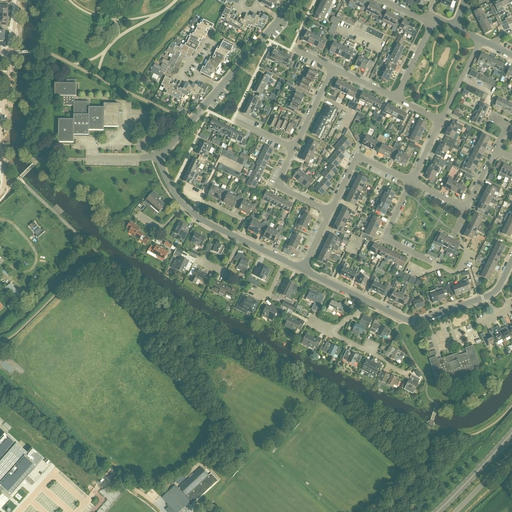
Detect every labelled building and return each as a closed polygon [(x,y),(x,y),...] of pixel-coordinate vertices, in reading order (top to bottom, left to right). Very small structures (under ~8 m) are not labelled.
[(264,0),(262,0),(261,3),(267,6),(266,8),(270,10),(273,5),(274,6),(275,3),(268,0),(264,0)] [(329,8),(331,4),(323,0),(322,0),(320,4),(329,8)] [(355,6),(354,8),(357,9),(358,7),(361,8),(360,10),(363,12),(366,6),(363,5),(364,2),(361,0),(358,0),(355,6)] [(497,10),(502,7),(498,0),(493,3),(497,10)] [(327,13),(329,8),(320,4),(318,9),(327,13)] [(372,14),(375,7),(370,4),(368,7),(366,6),(363,12),(365,13),(366,11),(372,14)] [(8,12),(8,6),(0,5),(0,12),(9,13),(9,12),(8,12)] [(380,20),(382,14),(380,13),(381,10),(375,7),(372,14),(371,16),(373,17),(373,18),(376,20),(377,19),(376,22),(378,23),(380,20)] [(229,14),(231,10),(226,8),(221,18),(226,20),(228,17),(231,19),(233,16),(229,14)] [(476,18),(484,14),(481,8),(473,12),(476,18)] [(324,18),(327,13),(318,9),(313,18),(321,22),(322,18),(324,18)] [(338,12),(335,18),(341,20),(342,21),(345,16),(338,12)] [(389,22),(392,15),(387,13),(385,16),(382,14),(380,20),(388,24),(389,22)] [(479,23),(486,20),(484,14),(476,18),(479,23)] [(236,21),(233,20),(235,16),(233,15),(233,16),(231,19),(228,17),(226,20),(225,23),(232,27),(231,28),(232,29),(236,21)] [(252,17),(248,15),(248,16),(246,15),(243,20),(244,20),(242,24),(244,26),(250,28),(251,25),(252,23),(250,21),(252,18),(252,17)] [(252,18),(250,21),(252,23),(251,25),(256,28),(257,28),(259,22),(257,21),(258,17),(259,17),(255,15),(253,19),(252,18)] [(256,28),(256,29),(257,30),(257,29),(258,29),(258,28),(262,30),(263,27),(264,28),(269,18),(262,15),(260,18),(258,17),(257,21),(259,22),(257,28),(256,28)] [(396,28),(399,23),(397,21),(398,18),(392,15),(389,22),(388,24),(396,28)] [(240,19),(238,22),(236,21),(232,29),(233,29),(234,28),(241,32),(244,26),(242,24),(244,20),(243,20),(240,19)] [(208,30),(210,27),(212,28),(214,25),(203,20),(202,24),(201,23),(200,25),(207,29),(208,30)] [(482,29),(489,25),(486,20),(479,23),(482,29)] [(406,30),(409,24),(403,21),(402,24),(399,23),(396,28),(399,30),(400,28),(406,30)] [(206,36),(208,32),(205,31),(207,29),(200,25),(198,24),(197,27),(198,27),(196,30),(206,36)] [(409,24),(406,30),(404,33),(407,34),(410,36),(411,33),(415,26),(409,24)] [(484,34),(492,31),(489,25),(482,29),(484,34)] [(206,36),(196,30),(193,29),(191,33),(193,34),(192,36),(199,39),(201,40),(202,37),(205,38),(206,36)] [(308,43),(312,34),(307,32),(308,30),(304,29),(301,36),(304,37),(302,41),(308,43)] [(317,48),(322,39),(319,38),(322,32),(321,32),(322,32),(320,30),(319,31),(312,45),(317,48)] [(312,45),(319,31),(317,36),(312,34),(308,43),(312,45)] [(199,46),(200,43),(198,41),(199,39),(192,36),(190,35),(189,37),(188,36),(186,40),(188,41),(199,46)] [(322,39),(317,48),(322,50),(327,41),(322,39)] [(334,54),(339,45),(334,43),(335,41),(332,39),(331,42),(329,46),(331,48),(329,51),(334,54)] [(186,40),(184,43),(186,44),(185,46),(194,50),(194,51),(196,52),(199,46),(188,41),(186,40)] [(231,50),(233,47),(234,45),(224,40),(220,47),(220,48),(229,52),(231,53),(232,51),(231,50)] [(394,51),(401,54),(404,48),(401,47),(402,44),(397,41),(395,44),(397,45),(394,51)] [(176,46),(174,50),(180,53),(185,56),(187,53),(191,56),(194,51),(194,50),(185,46),(183,45),(182,49),(176,46)] [(339,56),(344,47),(339,45),(334,54),(339,56)] [(169,47),(167,51),(173,54),(171,58),(182,63),(184,59),(179,57),(180,53),(174,50),(169,47)] [(218,49),(217,49),(215,52),(225,57),(227,54),(228,55),(229,52),(220,48),(220,47),(219,47),(218,49)] [(344,59),(348,50),(344,47),(339,56),(344,59)] [(276,60),(280,53),(274,50),(270,57),(267,55),(266,59),(274,63),(276,60)] [(348,50),(344,59),(349,61),(350,59),(352,60),(354,60),(357,52),(354,50),(353,52),(348,50)] [(399,59),(401,54),(394,51),(392,56),(399,59)] [(215,52),(214,55),(215,55),(214,58),(213,57),(212,58),(222,63),(223,64),(225,61),(226,62),(227,58),(225,57),(215,52)] [(276,60),(274,63),(280,66),(281,63),(285,55),(280,53),(276,60)] [(484,64),(487,57),(481,54),(477,63),(479,64),(480,62),(484,64)] [(282,63),(280,66),(285,69),(287,66),(290,58),(285,55),(281,63),(282,63)] [(396,65),(399,59),(392,56),(389,62),(387,61),(386,64),(392,67),(394,64),(396,65)] [(211,60),(209,59),(208,63),(218,68),(220,64),(220,65),(222,63),(212,58),(212,57),(211,60)] [(359,68),(364,59),(359,57),(355,66),(359,68)] [(489,67),(493,59),(487,57),(484,64),(483,66),(485,67),(486,65),(489,67)] [(163,58),(161,62),(162,63),(173,69),(175,65),(179,68),(182,63),(171,58),(169,61),(163,58)] [(364,59),(359,68),(365,71),(366,68),(369,70),(373,63),(369,61),(368,62),(364,59)] [(495,70),(498,62),(493,59),(489,67),(493,68),(492,70),(494,71),(495,69),(495,70)] [(502,76),(505,70),(503,69),(504,65),(498,62),(495,70),(498,71),(497,74),(499,75),(502,76)] [(155,64),(150,72),(154,74),(151,78),(156,81),(155,82),(158,84),(161,79),(158,78),(158,76),(161,78),(163,73),(165,74),(166,71),(170,74),(172,72),(173,69),(162,63),(161,67),(155,64)] [(216,71),(218,68),(208,63),(205,68),(214,73),(216,74),(217,71),(216,71)] [(384,66),(381,72),(384,73),(390,76),(393,71),(391,69),(392,67),(386,64),(384,66)] [(205,68),(203,67),(200,73),(203,74),(203,76),(210,79),(212,75),(213,75),(214,73),(205,68)] [(316,79),(318,74),(307,68),(305,70),(309,72),(307,75),(316,79)] [(511,78),(511,77),(511,68),(510,68),(508,71),(505,70),(502,76),(505,78),(506,75),(511,78)] [(384,73),(381,79),(383,80),(388,82),(390,76),(384,73)] [(270,86),(273,80),(270,79),(265,77),(262,75),(259,81),(270,86)] [(314,83),(316,79),(307,75),(306,77),(303,75),(302,77),(312,82),(314,83)] [(172,85),(169,83),(170,80),(165,77),(160,87),(166,90),(167,87),(170,88),(172,85)] [(312,82),(302,77),(300,77),(299,79),(302,80),(301,83),(310,87),(312,82)] [(76,84),(76,80),(66,80),(66,84),(55,84),(54,96),(63,96),(63,106),(74,106),(73,120),(58,120),(58,143),(73,143),(74,135),(89,136),(89,131),(104,131),(104,127),(119,127),(119,104),(104,104),(104,108),(89,108),(89,102),(74,102),(74,96),(76,96),(76,84)] [(270,86),(259,81),(256,86),(264,90),(267,85),(270,86)] [(340,92),(344,84),(338,81),(334,89),(340,92)] [(307,92),(310,87),(301,83),(300,85),(297,84),(296,86),(307,92)] [(177,88),(174,86),(174,85),(172,84),(172,85),(170,88),(167,87),(166,90),(164,93),(172,96),(171,98),(172,98),(177,88)] [(198,86),(195,84),(193,88),(191,87),(189,91),(192,92),(190,95),(191,95),(196,97),(198,94),(197,94),(199,91),(196,90),(198,86)] [(202,84),(201,85),(199,84),(198,86),(196,90),(199,91),(197,94),(198,94),(196,97),(195,99),(193,103),(196,104),(200,96),(203,97),(208,87),(202,84)] [(347,95),(351,87),(344,84),(340,92),(347,95)] [(186,89),(184,88),(183,90),(181,94),(184,95),(189,98),(191,95),(190,95),(192,92),(189,91),(191,87),(191,86),(188,85),(186,89)] [(266,91),(264,90),(256,86),(253,92),(257,93),(256,96),(263,100),(265,95),(264,95),(266,91)] [(302,102),(304,97),(296,93),(298,90),(291,87),(289,91),(293,92),(292,94),(295,95),(294,98),(302,102)] [(353,98),(357,90),(351,87),(347,95),(353,98)] [(180,88),(179,89),(177,88),(172,98),(173,99),(173,97),(181,101),(184,95),(181,94),(183,90),(180,88)] [(365,104),(369,96),(362,93),(359,101),(365,104)] [(370,110),(376,99),(369,96),(365,104),(364,106),(364,107),(370,110)] [(251,97),(248,103),(256,106),(259,108),(262,102),(259,101),(251,97)] [(300,107),(302,102),(294,98),(293,100),(290,99),(288,101),(291,103),(292,102),(300,107)] [(503,110),(507,102),(498,98),(494,106),(503,110)] [(378,110),(382,102),(376,99),(370,110),(371,109),(372,107),(375,109),(373,114),(374,115),(372,119),(375,120),(375,121),(376,122),(379,115),(377,114),(378,110)] [(298,111),(300,107),(292,102),(291,103),(290,105),(287,103),(286,106),(285,108),(293,112),(294,109),(298,111)] [(511,114),(511,104),(507,102),(503,110),(511,114)] [(256,106),(248,103),(246,108),(253,112),(256,113),(259,108),(256,106)] [(484,116),(488,107),(480,103),(476,112),(475,112),(484,116)] [(331,110),(331,109),(332,108),(326,105),(325,107),(327,108),(326,111),(336,116),(339,109),(334,107),(332,110),(331,110)] [(390,116),(394,108),(387,105),(383,113),(390,116)] [(253,112),(246,108),(243,114),(254,119),(255,116),(252,115),(253,112)] [(396,119),(400,112),(394,108),(390,116),(396,119)] [(333,121),(336,116),(326,111),(324,115),(323,116),(333,121)] [(475,112),(476,112),(474,111),(472,115),(474,116),(471,121),(479,125),(484,116),(475,112)] [(403,123),(407,115),(400,112),(396,119),(400,121),(398,125),(400,126),(397,131),(400,133),(403,127),(401,126),(403,123)] [(287,119),(289,115),(286,114),(285,118),(284,119),(284,120),(280,129),(284,131),(288,123),(286,122),(287,119)] [(274,129),(278,120),(275,119),(277,116),(275,115),(269,126),(274,129)] [(321,116),(319,120),(330,125),(331,123),(332,121),(333,122),(333,121),(323,116),(324,115),(322,115),(322,116),(321,116)] [(284,119),(285,118),(283,117),(282,118),(280,122),(278,120),(274,129),(279,131),(280,129),(284,120),(284,119)] [(214,130),(218,122),(213,120),(207,130),(210,132),(211,129),(214,130)] [(330,126),(330,125),(319,120),(316,124),(326,129),(328,126),(330,126)] [(416,125),(424,129),(427,124),(419,120),(416,125)] [(288,123),(284,131),(289,134),(292,128),(294,129),(297,124),(292,121),(291,124),(288,123)] [(218,135),(223,125),(218,122),(214,130),(217,132),(216,134),(218,135)] [(446,129),(456,134),(458,135),(461,130),(463,127),(457,124),(456,123),(454,127),(450,124),(449,125),(448,125),(446,129)] [(324,134),(326,129),(316,124),(314,129),(324,134)] [(225,136),(229,128),(223,125),(218,135),(221,137),(222,134),(225,136)] [(422,134),(424,129),(416,125),(414,130),(422,134)] [(229,128),(225,136),(228,137),(227,140),(229,141),(230,138),(234,131),(229,128)] [(322,139),(324,134),(314,129),(311,134),(318,138),(319,139),(320,138),(322,139)] [(453,139),(456,134),(446,129),(444,134),(445,134),(444,135),(453,139)] [(420,139),(422,134),(414,130),(412,135),(420,139)] [(236,141),(240,133),(234,131),(230,138),(236,141)] [(240,133),(236,141),(241,144),(241,145),(244,146),(246,141),(244,140),(245,136),(240,133)] [(367,148),(371,139),(367,138),(368,135),(364,133),(360,140),(363,142),(362,145),(367,148)] [(371,139),(367,148),(372,151),(374,146),(377,148),(380,142),(383,137),(379,135),(377,139),(375,137),(374,141),(371,139)] [(417,144),(420,139),(412,135),(409,140),(411,141),(410,143),(414,145),(415,143),(417,144)] [(476,137),(475,139),(478,141),(487,145),(489,139),(481,135),(479,138),(476,137)] [(339,143),(346,149),(351,143),(344,137),(339,143)] [(307,145),(315,149),(318,144),(310,140),(307,145)] [(474,143),(472,145),(473,145),(475,146),(484,150),(487,145),(478,141),(476,144),(474,143)] [(202,142),(199,148),(207,152),(209,153),(211,148),(212,148),(212,147),(206,144),(202,142)] [(341,154),(346,149),(339,143),(334,148),(337,151),(341,154)] [(440,144),(437,150),(446,154),(447,151),(450,153),(452,149),(454,146),(454,145),(448,143),(446,147),(440,144)] [(398,153),(394,161),(399,164),(403,155),(405,152),(400,150),(402,146),(400,145),(399,144),(396,150),(399,152),(399,153),(398,153)] [(313,154),(315,149),(307,145),(305,150),(313,154)] [(380,149),(378,153),(383,156),(387,147),(383,145),(382,145),(380,149)] [(262,152),(270,156),(274,150),(265,146),(262,152)] [(471,148),(470,151),(473,152),(481,156),(484,150),(475,146),(474,150),(471,148)] [(387,147),(383,156),(388,159),(393,150),(387,147)] [(205,155),(207,152),(199,148),(196,153),(200,155),(198,158),(204,161),(205,158),(206,159),(207,158),(208,156),(205,155)] [(311,159),(313,154),(305,150),(303,155),(311,159)] [(444,159),(446,154),(437,150),(435,155),(444,159)] [(344,157),(341,154),(337,151),(332,157),(340,162),(344,157)] [(267,163),(270,156),(262,152),(259,159),(267,163)] [(468,154),(467,156),(470,158),(470,157),(479,161),(481,156),(473,152),(471,155),(468,154)] [(308,164),(311,159),(303,155),(300,160),(306,162),(308,164)] [(403,155),(399,164),(405,167),(409,158),(403,155)] [(335,168),(340,162),(332,157),(328,162),(330,165),(335,168)] [(466,159),(465,162),(467,163),(476,167),(479,161),(470,157),(470,158),(468,161),(466,159)] [(203,164),(204,161),(198,158),(197,161),(193,159),(191,165),(199,168),(201,163),(203,164)] [(264,169),(267,163),(259,159),(256,165),(264,169)] [(505,176),(509,167),(498,162),(495,168),(500,171),(499,173),(503,175),(502,178),(504,179),(506,176),(505,176)] [(462,167),(461,170),(470,174),(471,172),(473,172),(476,167),(467,163),(466,166),(463,165),(462,167)] [(428,169),(437,174),(438,174),(441,169),(430,164),(428,169)] [(196,174),(199,168),(191,165),(188,170),(196,174)] [(261,176),(264,169),(256,165),(252,172),(261,176)] [(338,170),(335,168),(330,165),(326,170),(333,176),(338,170)] [(435,176),(437,174),(428,169),(425,175),(428,176),(426,179),(436,184),(438,179),(436,178),(437,177),(435,176)] [(196,174),(188,170),(185,175),(193,179),(196,181),(198,175),(196,174)] [(300,183),(306,175),(299,170),(293,177),(300,183)] [(328,182),(333,176),(326,170),(321,176),(324,178),(328,182)] [(258,182),(261,176),(252,172),(249,178),(258,182)] [(358,176),(356,180),(364,185),(366,182),(370,184),(371,182),(368,180),(369,178),(361,174),(360,177),(358,176)] [(192,182),(193,179),(185,175),(183,181),(193,186),(194,184),(192,182)] [(307,189),(313,181),(306,175),(300,183),(307,189)] [(453,183),(450,181),(452,178),(450,177),(448,180),(444,188),(450,191),(454,183),(453,183)] [(460,186),(459,185),(456,184),(458,181),(459,178),(457,177),(455,179),(454,183),(450,191),(456,194),(460,186)] [(255,189),(258,182),(249,178),(246,185),(255,189)] [(331,184),(328,182),(324,178),(319,184),(326,190),(331,184)] [(356,180),(354,185),(366,191),(367,189),(363,187),(364,185),(356,180)] [(460,186),(456,194),(461,197),(465,188),(462,187),(463,183),(461,182),(459,185),(460,186)] [(213,197),(217,188),(213,187),(214,184),(211,183),(207,190),(210,191),(208,195),(213,197)] [(321,195),(326,190),(319,184),(314,189),(321,195)] [(493,196),(493,195),(495,192),(498,193),(500,188),(492,184),(490,187),(487,186),(485,192),(493,196)] [(354,185),(352,189),(360,193),(362,191),(365,193),(366,191),(354,185)] [(222,198),(226,190),(222,188),(221,188),(220,190),(217,188),(213,197),(218,200),(219,196),(222,198)] [(352,189),(350,193),(362,199),(363,197),(359,195),(360,193),(352,189)] [(228,205),(233,196),(228,194),(229,192),(226,190),(222,198),(225,199),(223,202),(228,205)] [(380,192),(393,198),(395,194),(386,190),(385,192),(381,190),(380,192)] [(269,203),(273,195),(266,191),(262,200),(269,203)] [(165,205),(159,200),(160,198),(153,192),(144,202),(149,206),(149,205),(159,213),(165,205)] [(391,202),(393,198),(380,192),(379,194),(383,196),(382,198),(391,202)] [(497,196),(493,195),(493,196),(485,192),(482,197),(490,201),(491,200),(492,197),(495,199),(497,196)] [(350,193),(348,197),(356,201),(357,199),(361,201),(362,199),(350,193)] [(275,206),(279,198),(273,195),(269,203),(272,205),(271,207),(274,208),(275,206)] [(238,205),(241,198),(238,196),(237,198),(233,196),(228,205),(233,207),(235,204),(238,205)] [(355,204),(356,201),(348,197),(345,202),(354,206),(358,208),(359,206),(355,204)] [(491,200),(490,201),(482,197),(479,203),(488,207),(488,206),(490,203),(493,204),(494,202),(491,200)] [(244,212),(248,203),(244,201),(245,199),(241,198),(238,205),(240,206),(239,210),(244,212)] [(282,209),(286,201),(279,198),(275,206),(282,209)] [(389,207),(391,202),(382,198),(381,200),(377,199),(376,201),(389,207)] [(288,213),(292,204),(286,201),(282,209),(288,213)] [(387,211),(389,207),(376,201),(375,203),(379,204),(378,207),(387,211)] [(248,203),(244,212),(249,215),(250,211),(253,213),(254,210),(255,208),(257,205),(253,203),(252,205),(248,203)] [(491,207),(488,206),(488,207),(479,203),(477,208),(478,209),(477,211),(484,215),(487,217),(488,215),(485,213),(485,212),(487,208),(490,210),(491,207)] [(384,216),(387,211),(378,207),(377,209),(373,207),(372,209),(376,211),(384,216)] [(340,212),(349,216),(350,213),(354,215),(355,213),(351,212),(343,208),(340,212)] [(301,213),(300,216),(302,217),(301,219),(301,220),(309,223),(311,218),(308,216),(310,213),(303,209),(301,213)] [(348,218),(349,216),(340,212),(338,216),(351,222),(352,220),(348,218)] [(479,223),(480,222),(481,219),(485,221),(486,218),(482,217),(474,214),(471,219),(479,223)] [(369,215),(368,217),(372,219),(371,221),(380,225),(382,221),(373,217),(369,215)] [(253,232),(257,223),(259,220),(258,220),(259,220),(251,216),(251,217),(250,217),(247,225),(249,226),(248,230),(253,232)] [(350,224),(351,222),(338,216),(336,221),(345,225),(346,222),(350,224)] [(504,219),(503,222),(506,223),(511,225),(511,218),(509,217),(509,218),(507,221),(504,219)] [(296,224),(294,227),(301,231),(302,228),(306,229),(309,223),(301,220),(301,219),(298,218),(296,224)] [(480,222),(479,223),(471,219),(469,225),(477,229),(477,228),(479,225),(482,227),(483,224),(480,222)] [(336,221),(334,225),(347,231),(348,229),(344,227),(345,225),(336,221)] [(366,222),(365,224),(378,230),(380,225),(371,221),(370,223),(366,222)] [(130,222),(126,228),(130,230),(128,233),(139,240),(138,240),(138,242),(141,244),(142,242),(142,243),(146,236),(143,234),(142,234),(139,231),(138,231),(140,228),(130,222)] [(266,225),(262,232),(265,234),(263,237),(268,240),(272,232),(273,231),(273,229),(271,228),(271,227),(269,227),(271,224),(267,222),(266,225)] [(183,242),(187,234),(184,233),(187,227),(179,223),(174,233),(180,236),(178,240),(183,242)] [(262,232),(266,225),(263,223),(262,223),(261,225),(257,223),(253,232),(257,235),(259,231),(262,232)] [(500,224),(499,226),(501,227),(503,229),(504,228),(511,232),(511,225),(506,223),(505,226),(502,225),(500,224)] [(365,224),(364,226),(368,227),(367,230),(375,234),(378,230),(365,224)] [(334,225),(332,229),(341,234),(341,233),(342,231),(346,233),(347,231),(334,225)] [(469,225),(466,231),(469,232),(474,234),(475,234),(475,232),(476,231),(479,232),(480,230),(477,228),(477,229),(469,225)] [(272,232),(268,240),(273,242),(275,239),(277,240),(281,232),(283,228),(279,226),(276,229),(275,232),(273,231),(272,232)] [(499,230),(498,233),(501,234),(502,234),(509,238),(511,232),(504,228),(503,229),(502,232),(499,230)] [(291,233),(288,239),(291,240),(298,244),(300,242),(301,242),(302,239),(301,238),(298,237),(299,233),(293,230),(291,233)] [(362,233),(360,238),(364,240),(365,239),(371,242),(373,238),(373,239),(375,234),(367,230),(366,232),(362,230),(361,232),(362,233)] [(465,232),(463,236),(471,240),(472,240),(473,236),(476,237),(476,238),(484,241),(485,239),(485,238),(478,235),(475,234),(474,234),(469,232),(466,231),(465,232)] [(205,237),(196,233),(193,237),(190,242),(201,247),(203,242),(205,237)] [(437,234),(432,244),(435,245),(436,243),(440,245),(439,248),(441,249),(443,246),(442,246),(446,238),(440,235),(437,234)] [(329,235),(327,239),(336,243),(337,241),(341,243),(342,242),(347,245),(350,241),(343,238),(342,241),(338,239),(329,235)] [(142,243),(142,244),(145,246),(146,245),(150,239),(146,237),(142,243)] [(446,238),(442,246),(443,246),(446,248),(444,250),(447,252),(448,249),(447,248),(451,240),(446,238)] [(327,239),(325,243),(338,250),(339,248),(335,246),(336,243),(327,239)] [(296,250),(298,244),(291,240),(289,243),(287,242),(286,245),(285,245),(284,248),(290,251),(292,248),(296,250)] [(447,252),(450,253),(452,254),(453,251),(456,252),(460,244),(457,243),(451,240),(447,248),(448,249),(447,252)] [(221,255),(225,247),(216,243),(212,251),(221,255)] [(325,243),(323,248),(332,252),(333,249),(337,251),(338,250),(325,243)] [(494,249),(502,253),(505,247),(496,243),(494,247),(492,245),(490,248),(493,249),(494,249)] [(374,258),(379,247),(374,244),(370,252),(374,254),(371,259),(373,260),(374,258)] [(155,247),(151,245),(148,251),(157,257),(162,260),(163,259),(165,259),(168,252),(156,245),(155,247)] [(381,257),(385,249),(379,247),(374,258),(375,259),(377,256),(381,257)] [(173,255),(180,258),(180,257),(183,252),(177,248),(173,255)] [(323,248),(321,252),(334,258),(335,256),(331,254),(332,252),(323,248)] [(384,263),(390,252),(385,249),(381,257),(384,259),(383,262),(382,264),(384,265),(385,263),(384,263)] [(499,258),(502,253),(494,249),(493,249),(492,252),(489,251),(488,254),(489,254),(491,255),(491,254),(499,258)] [(196,258),(198,254),(191,250),(189,255),(196,258)] [(321,252),(319,256),(328,261),(329,258),(333,260),(334,258),(321,252)] [(391,263),(395,255),(390,252),(384,263),(385,263),(386,264),(388,261),(391,263)] [(485,256),(483,258),(485,259),(488,260),(497,264),(499,258),(491,254),(491,255),(489,254),(487,257),(486,257),(485,256)] [(395,268),(401,257),(395,255),(391,263),(395,264),(391,273),(393,274),(395,268)] [(244,275),(245,274),(246,274),(248,270),(247,269),(248,266),(247,265),(250,260),(242,256),(239,262),(240,262),(237,269),(242,272),(241,272),(242,274),(243,275),(244,275)] [(319,256),(317,261),(320,262),(318,265),(320,266),(321,263),(325,265),(326,265),(330,267),(331,265),(327,263),(328,261),(319,256)] [(175,259),(171,268),(183,273),(189,262),(180,257),(180,258),(179,261),(175,259)] [(395,268),(397,269),(399,266),(402,268),(406,260),(401,257),(395,268)] [(480,261),(479,263),(482,265),(485,266),(485,265),(494,269),(497,264),(488,260),(486,264),(484,262),(481,261),(480,261)] [(346,278),(349,271),(346,269),(348,265),(343,262),(339,269),(342,270),(340,275),(346,278)] [(267,277),(270,270),(261,265),(259,270),(256,268),(253,274),(262,279),(264,275),(267,277)] [(491,275),(494,269),(485,265),(485,266),(484,269),(481,268),(480,270),(483,271),(491,275)] [(357,278),(360,273),(361,271),(355,268),(353,273),(349,271),(346,278),(352,281),(354,277),(357,278)] [(207,284),(210,277),(196,270),(192,276),(193,277),(190,281),(195,284),(197,279),(207,284)] [(488,281),(491,275),(483,271),(481,274),(478,273),(477,276),(481,277),(488,281)] [(357,278),(356,280),(359,281),(358,284),(364,287),(365,285),(367,280),(367,279),(368,277),(364,275),(363,275),(360,273),(357,278)] [(376,293),(380,286),(376,284),(378,280),(373,277),(370,284),(372,285),(370,290),(376,293)] [(394,289),(399,280),(396,278),(395,280),(391,288),(394,289)] [(459,285),(462,293),(471,289),(468,279),(464,281),(465,283),(459,285)] [(290,292),(294,284),(286,281),(283,287),(282,286),(278,293),(286,297),(289,292),(290,292)] [(230,288),(216,282),(212,291),(231,300),(237,288),(231,285),(230,288)] [(380,286),(376,293),(383,296),(385,291),(388,293),(391,286),(386,283),(384,288),(380,286)] [(14,297),(19,293),(11,284),(5,289),(13,298),(14,297)] [(462,293),(459,285),(454,287),(453,284),(448,286),(448,285),(445,286),(448,294),(451,293),(452,296),(462,293)] [(402,297),(406,288),(404,287),(401,293),(396,303),(403,306),(404,304),(406,305),(409,298),(407,297),(406,298),(402,297)] [(439,301),(445,299),(444,295),(447,294),(445,287),(435,290),(439,301)] [(318,294),(310,290),(306,299),(314,303),(311,310),(315,312),(319,305),(320,305),(325,297),(323,296),(319,293),(318,294)] [(433,303),(439,301),(435,290),(426,294),(428,301),(431,299),(433,303)] [(401,293),(398,291),(397,294),(393,292),(390,299),(396,303),(401,293)] [(258,303),(242,295),(236,307),(235,310),(241,312),(242,310),(253,315),(258,303)] [(414,299),(411,298),(408,305),(411,307),(412,304),(413,304),(415,309),(424,306),(422,299),(418,301),(417,298),(414,299)] [(294,306),(283,301),(281,305),(294,312),(296,307),(298,304),(296,303),(294,306)] [(339,304),(332,301),(326,311),(331,313),(332,311),(335,312),(337,311),(341,313),(344,305),(340,303),(339,304)] [(283,311),(273,306),(272,309),(266,307),(262,316),(272,321),(276,313),(281,315),(283,311)] [(367,330),(372,319),(363,315),(358,325),(356,324),(351,333),(358,336),(359,333),(362,334),(364,329),(367,330)] [(300,323),(288,318),(284,326),(296,332),(297,329),(300,330),(304,323),(300,322),(300,323)] [(505,321),(502,323),(503,325),(504,327),(505,329),(509,337),(510,337),(511,337),(511,336),(511,334),(511,325),(508,327),(506,323),(505,321)] [(387,337),(390,331),(374,322),(369,331),(371,332),(374,334),(376,331),(378,332),(377,335),(383,338),(384,336),(387,337)] [(498,325),(495,327),(497,330),(502,339),(502,340),(502,341),(505,339),(509,337),(505,329),(504,327),(500,329),(499,327),(498,325)] [(491,330),(488,331),(490,335),(493,341),(495,344),(497,348),(499,347),(498,345),(497,345),(496,343),(498,342),(502,340),(502,339),(497,330),(493,332),(491,330)] [(483,333),(480,335),(486,347),(489,345),(488,344),(493,341),(490,335),(485,337),(483,333)] [(317,340),(305,335),(301,343),(313,349),(314,346),(317,348),(321,341),(317,339),(317,340)] [(321,347),(320,350),(322,351),(333,357),(334,355),(337,356),(341,349),(331,345),(330,348),(327,347),(329,344),(326,342),(323,348),(321,347)] [(480,367),(473,346),(465,348),(466,353),(459,355),(458,353),(441,359),(441,358),(437,359),(436,356),(429,359),(437,383),(445,380),(444,377),(446,377),(448,382),(474,373),(472,369),(480,367)] [(404,354),(389,347),(386,352),(384,351),(382,354),(388,357),(389,354),(392,356),(390,358),(396,361),(397,359),(401,361),(404,354)] [(350,356),(348,355),(349,352),(346,350),(342,359),(353,365),(354,363),(358,364),(361,358),(352,353),(350,356)] [(3,364),(1,362),(3,359),(0,356),(0,366),(1,367),(1,366),(10,374),(14,369),(5,362),(3,364)] [(375,377),(378,371),(377,371),(380,366),(366,359),(361,370),(375,377)] [(390,376),(388,375),(388,374),(385,373),(383,378),(381,377),(379,381),(381,382),(392,387),(393,385),(397,387),(400,380),(391,376),(390,376)] [(414,391),(420,380),(411,375),(409,378),(413,379),(411,382),(408,380),(404,390),(413,394),(414,391)] [(5,434),(0,439),(0,486),(11,496),(25,480),(28,476),(44,458),(32,448),(27,453),(5,434)] [(175,485),(162,498),(165,501),(168,504),(166,505),(168,507),(170,506),(175,511),(179,511),(187,505),(190,507),(196,501),(218,481),(211,473),(209,475),(201,467),(179,488),(178,488),(175,485)] [(182,474),(175,481),(179,485),(186,478),(182,474)] [(35,483),(31,479),(27,483),(32,487),(35,483)]
